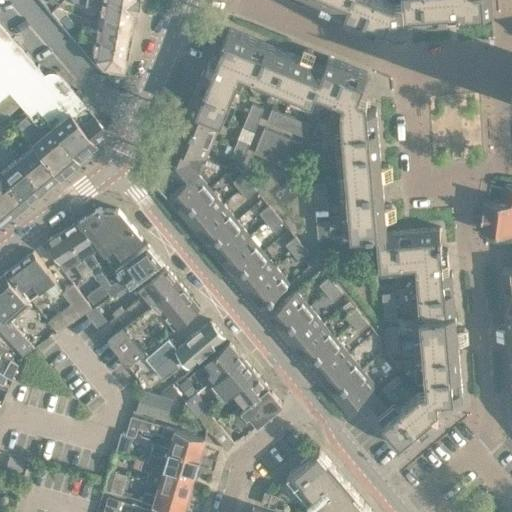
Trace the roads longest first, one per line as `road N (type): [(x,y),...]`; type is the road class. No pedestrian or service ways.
road 1 (residential): [(399,507),(486,436),(465,174)]
road 2 (tertiary): [(309,398),(121,164)]
road 3 (tertiary): [(121,164),(188,0)]
road 4 (residential): [(409,67),(419,178),(465,174)]
road 5 (residential): [(465,174),(508,167),(495,58)]
road 6 (tertiary): [(0,253),(121,164)]
road 7 (residential): [(223,511),(238,462),(309,398)]
road 8 (tertiary): [(399,507),(309,398)]
